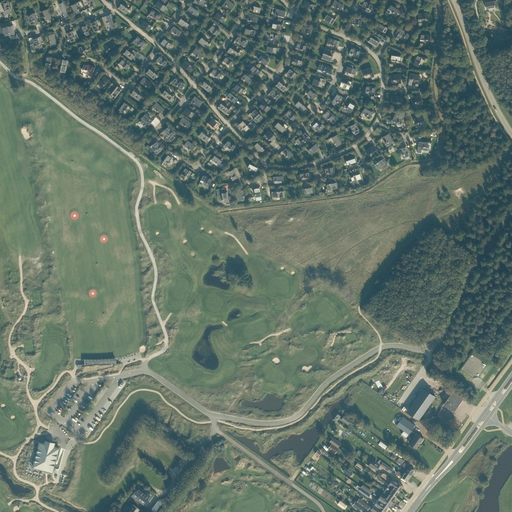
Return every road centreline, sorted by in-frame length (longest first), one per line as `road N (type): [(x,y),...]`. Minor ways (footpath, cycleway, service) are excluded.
road 1 (unclassified): [(511,209),(428,348),(380,347),(329,379),(297,415),(268,424),(207,411),(145,370),(119,376),(73,443)]
road 2 (track): [(145,370),(166,336),(136,210),(138,162),(0,62)]
road 3 (unknown): [(358,305),(328,284),(311,286),(213,413)]
road 4 (track): [(213,413),(213,429),(323,511)]
road 5 (unclassified): [(511,133),(452,0)]
road 6 (residential): [(297,13),(277,71),(228,123)]
road 7 (tertiary): [(409,511),(486,415)]
